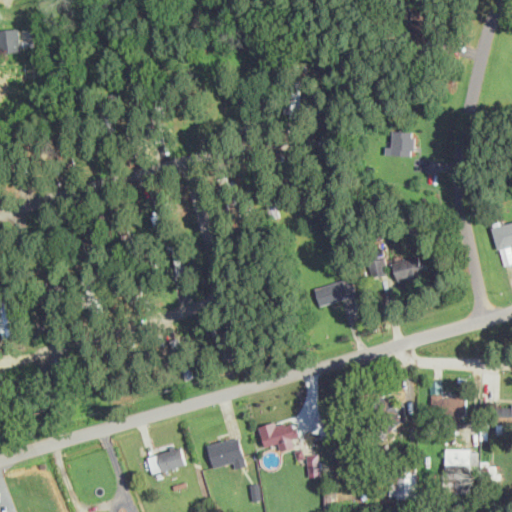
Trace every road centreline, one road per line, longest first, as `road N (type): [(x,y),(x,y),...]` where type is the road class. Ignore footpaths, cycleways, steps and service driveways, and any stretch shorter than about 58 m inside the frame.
road 1 (residential): [(0,457),(511,310)]
road 2 (residential): [(0,364),(214,299),(220,276),(186,159)]
road 3 (residential): [(0,211),(244,143),(334,130)]
road 4 (residential): [(486,318),(459,171),(491,24),(507,0)]
